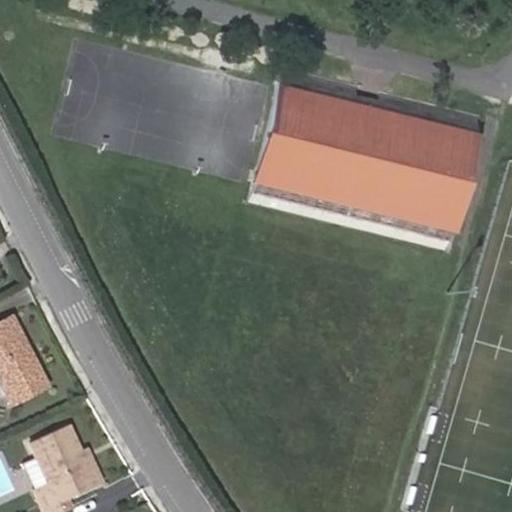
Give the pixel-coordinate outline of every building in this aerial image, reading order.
[(479,116),(379,91),(376,104),(353,98),(356,86),(282,67),(248,201),(447,250),(479,116)] [(11,335),(17,332),(9,318),(0,322),(0,386),(1,387),(4,393),(10,404),(45,387),(28,354),(22,356),(11,335)] [(28,354),(17,332),(11,335),(22,356),(28,354)] [(59,511),(56,503),(65,499),(100,483),(84,448),(77,450),(66,426),(28,443),(36,459),(47,482),(34,488),(32,489),(42,511),(59,511)] [(47,482),(36,459),(23,465),(34,488),(47,482)] [(60,511),(68,508),(65,499),(56,503),(59,511),(60,511)]
